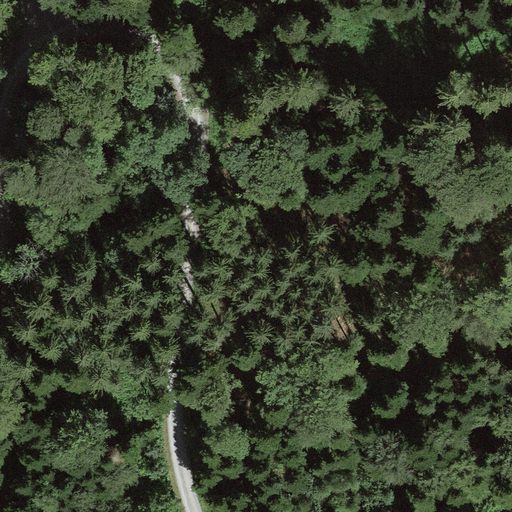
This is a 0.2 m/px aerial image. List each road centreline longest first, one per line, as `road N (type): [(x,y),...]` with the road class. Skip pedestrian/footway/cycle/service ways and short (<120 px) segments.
road 1 (track): [(48,34),(89,25),(139,36),(170,60),(181,145),(167,382),(180,491),(191,511)]
road 2 (track): [(34,0),(48,34),(3,112),(0,261)]
